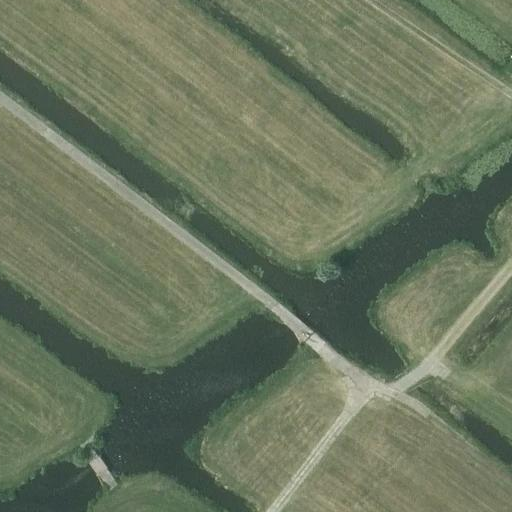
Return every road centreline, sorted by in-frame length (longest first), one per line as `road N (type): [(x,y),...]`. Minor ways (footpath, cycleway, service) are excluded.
road 1 (track): [(511,481),(327,356),(0,101)]
road 2 (track): [(511,267),(396,398)]
road 3 (track): [(281,511),(365,384)]
